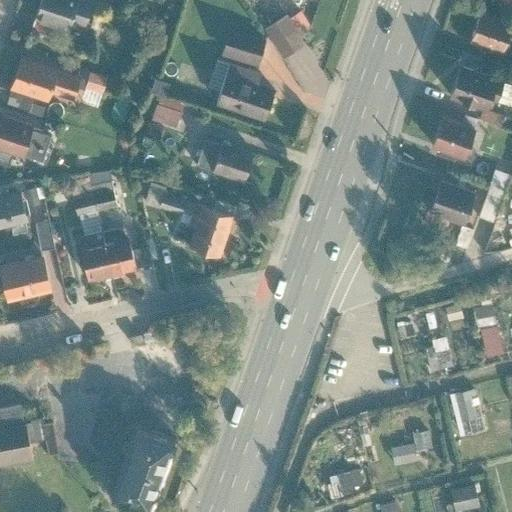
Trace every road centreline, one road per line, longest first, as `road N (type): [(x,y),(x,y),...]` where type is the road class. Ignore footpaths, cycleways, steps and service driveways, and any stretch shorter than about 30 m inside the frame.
road 1 (residential): [(0,340),(237,285),(304,285)]
road 2 (primary): [(304,285),(402,0)]
road 3 (primary): [(221,511),(304,285)]
road 4 (residential): [(304,285),(387,288),(511,252)]
